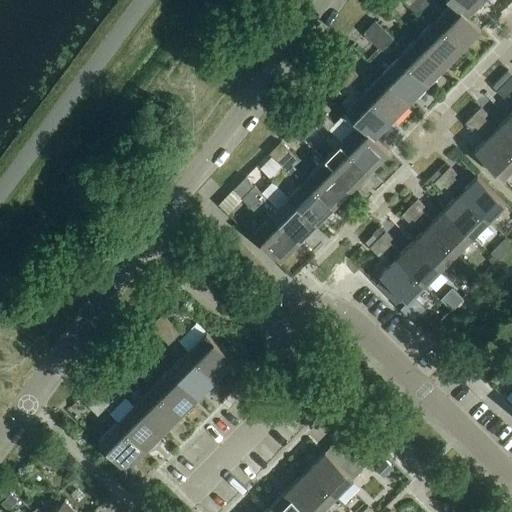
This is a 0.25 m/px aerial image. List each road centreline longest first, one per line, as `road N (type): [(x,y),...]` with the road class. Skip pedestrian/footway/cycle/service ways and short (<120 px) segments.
road 1 (residential): [(511,479),(359,326),(323,310),(284,307)]
road 2 (unclassified): [(155,230),(328,0)]
road 3 (unclassified): [(0,439),(155,230)]
road 4 (residential): [(284,307),(278,405),(185,498)]
road 5 (residential): [(284,307),(222,299),(155,230)]
